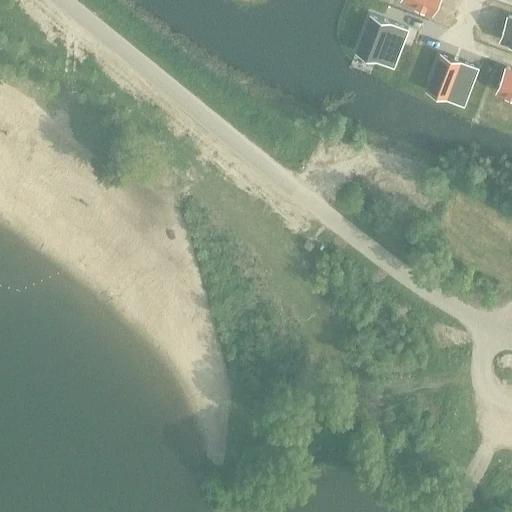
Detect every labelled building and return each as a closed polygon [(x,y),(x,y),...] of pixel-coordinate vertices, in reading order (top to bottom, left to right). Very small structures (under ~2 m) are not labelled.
[(408,0),(433,12),(438,0),(408,0)] [(372,14),(362,42),(381,49),(378,57),(395,64),(409,28),(372,14)] [(511,16),(508,15),(501,38),(511,41),(511,16)] [(442,53),(432,81),(451,88),(448,95),(465,102),(479,67),(442,53)] [(511,69),(506,67),(497,89),(511,94),(511,69)]
